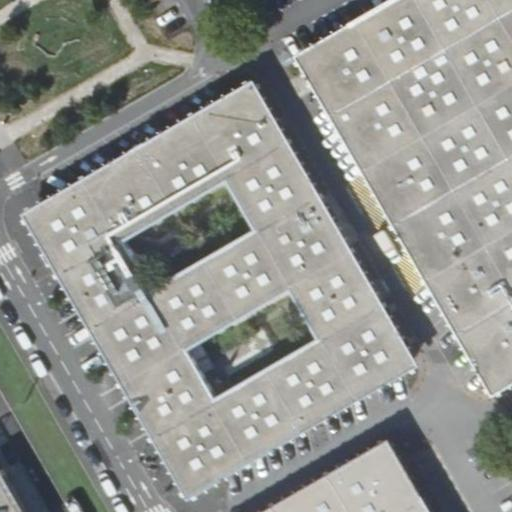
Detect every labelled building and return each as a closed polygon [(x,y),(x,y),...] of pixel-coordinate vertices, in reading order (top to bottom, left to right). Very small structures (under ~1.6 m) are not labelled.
[(511,0),(388,0),(290,56),(487,391),(511,377),(511,0)] [(245,84),(131,152),(163,209),(221,180),(249,233),(197,262),(233,320),(283,289),(311,197),(245,84)] [(16,216),(113,392),(180,352),(233,320),(197,262),(144,294),(111,240),(163,209),(131,152),(16,216)] [(180,352),(113,392),(183,500),(412,367),(311,197),(283,289),(310,340),(208,402),(180,352)] [(428,511),(390,446),(275,511),(428,511)] [(0,511),(28,511),(4,469),(0,471),(0,511)]
